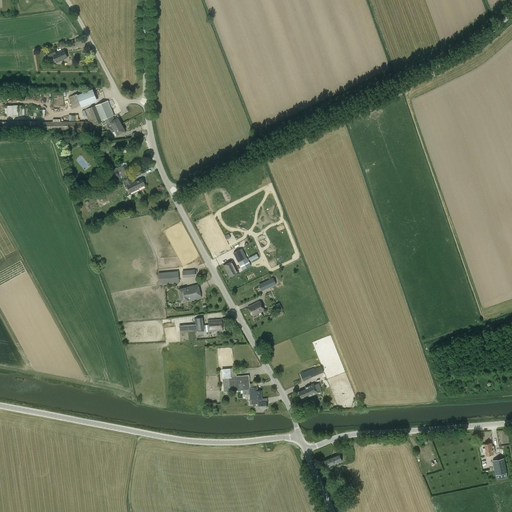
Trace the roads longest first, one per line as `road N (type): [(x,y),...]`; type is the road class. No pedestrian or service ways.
road 1 (unclassified): [(171,191),(441,67),(511,16)]
road 2 (tertiary): [(300,437),(195,442),(0,407)]
road 3 (tertiary): [(300,437),(171,191)]
road 4 (tertiary): [(305,450),(344,435),(511,423)]
road 5 (unclassified): [(145,102),(116,93),(66,0)]
